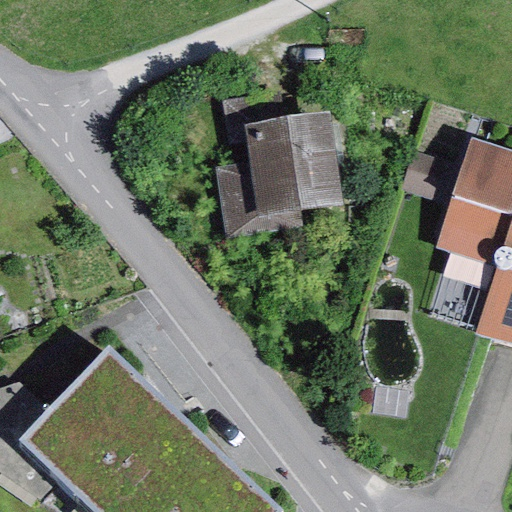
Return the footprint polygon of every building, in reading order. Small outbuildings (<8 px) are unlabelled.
[(297,225),(294,210),(335,204),(323,128),(282,134),(277,99),(228,106),(233,141),(253,138),(258,169),(222,175),(231,235),(297,225)] [(397,116),(388,145),(405,150),(418,107),(393,99),(389,114),(397,116)] [(511,162),(472,150),(444,235),(451,249),(495,263),(500,273),(480,332),(511,341),(511,162)] [(19,449),(85,511),(274,511),(109,355),(51,416),(19,449)] [(0,472),(19,449),(51,416),(19,385),(0,391),(0,472)]
